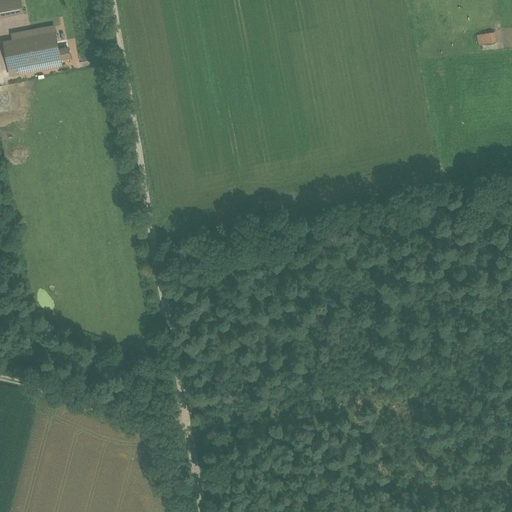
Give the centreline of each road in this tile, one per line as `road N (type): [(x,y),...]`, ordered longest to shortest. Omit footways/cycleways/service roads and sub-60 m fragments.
road 1 (track): [(111,0),(203,511)]
road 2 (track): [(0,370),(186,414)]
